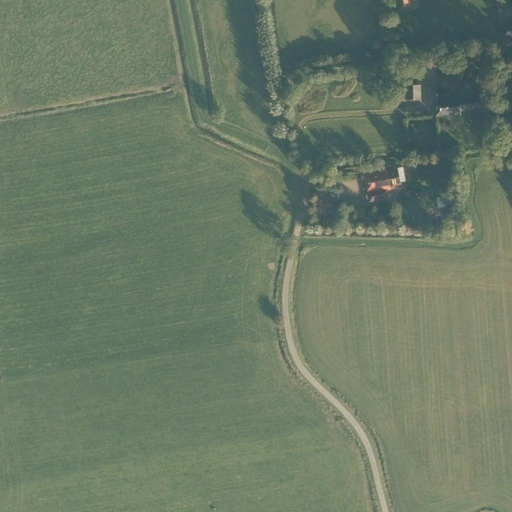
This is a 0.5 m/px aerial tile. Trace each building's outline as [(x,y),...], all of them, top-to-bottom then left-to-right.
[(411,7),(409,0),(396,0),(398,8),(411,7)] [(422,98),(422,85),(402,86),(402,87),(398,87),(398,91),(402,91),(403,104),(420,103),(420,98),(422,98)] [(453,98),(452,89),(435,90),(437,117),(461,115),(460,111),(470,110),(470,109),(478,108),(477,97),(460,99),(459,97),(453,98)] [(394,168),(394,165),(362,171),(369,202),(389,198),(387,190),(392,189),(391,185),(401,183),(397,168),(394,168)] [(327,214),(331,187),(320,186),(316,212),(327,214)]
